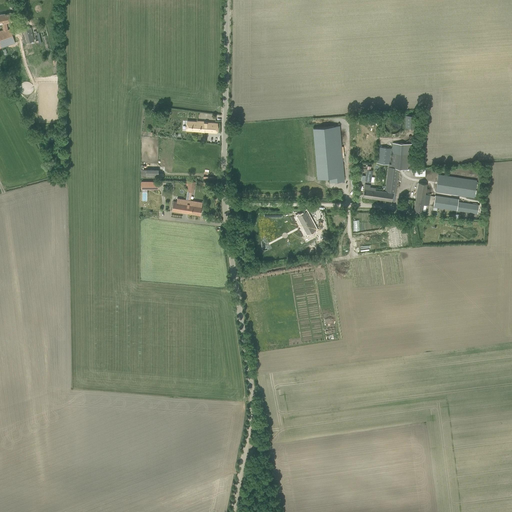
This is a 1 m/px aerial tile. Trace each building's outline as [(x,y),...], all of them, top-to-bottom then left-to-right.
[(10,12),(0,14),(0,24),(3,24),(4,27),(5,31),(0,32),(0,43),(1,47),(15,43),(10,29),(7,30),(7,27),(6,23),(12,22),(10,12)] [(21,30),(22,35),(23,35),(24,37),(22,38),(23,42),(25,42),(26,43),(34,41),(31,27),(21,30)] [(387,118),(386,118),(385,119),(385,120),(385,121),(384,122),(384,123),(384,124),(384,125),(384,126),(384,127),(385,128),(386,129),(386,130),(387,131),(388,131),(388,132),(389,132),(390,133),(391,133),(392,133),(393,133),(394,133),(395,133),(396,133),(397,133),(398,132),(399,131),(400,131),(401,130),(401,129),(402,128),(402,127),(402,126),(402,125),(403,124),(403,123),(402,122),(402,121),(401,120),(401,119),(400,118),(400,117),(399,117),(398,116),(397,116),(396,115),(395,115),(394,115),(393,115),(392,115),(391,115),(390,116),(389,116),(388,116),(387,117),(387,118)] [(405,115),(405,128),(414,128),(415,116),(405,115)] [(217,123),(212,123),(187,121),(186,130),(212,132),(217,132),(217,123)] [(317,178),(329,177),(329,182),(344,181),(339,126),(313,128),(317,178)] [(391,166),(410,167),(411,144),(392,143),(391,164),(391,166)] [(387,164),(388,164),(391,149),(378,147),(376,163),(387,164)] [(363,192),(363,197),(391,201),(394,201),(395,196),(398,174),(399,168),(391,167),(391,166),(391,164),(388,164),(387,164),(386,165),(388,165),(385,191),(375,190),(376,188),(370,187),(370,185),(365,184),(364,188),(363,192)] [(141,174),(141,178),(143,178),(143,176),(158,176),(158,169),(146,169),(146,170),(140,169),(140,171),(141,171),(141,174)] [(459,195),(474,197),(476,181),(438,174),(435,191),(455,194),(459,195)] [(142,190),(158,190),(158,182),(141,181),(142,190)] [(187,191),(193,192),(195,182),(188,181),(187,191)] [(418,183),(414,210),(422,212),(423,204),(428,205),(430,195),(425,194),(427,184),(418,183)] [(458,202),(458,199),(435,195),(433,207),(477,214),(479,205),(458,202)] [(172,211),(185,213),(187,203),(185,203),(185,199),(177,198),(177,202),(173,201),(172,211)] [(187,203),(185,213),(200,215),(202,202),(185,199),(185,203),(187,203)] [(302,224),(307,234),(307,233),(309,237),(317,233),(315,229),(310,219),(308,216),(306,211),(297,216),(302,224)]
